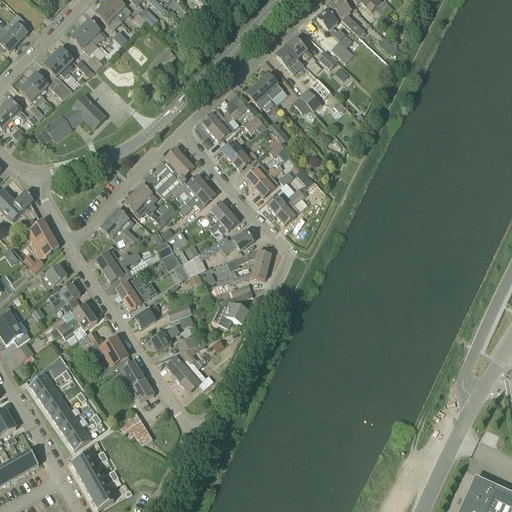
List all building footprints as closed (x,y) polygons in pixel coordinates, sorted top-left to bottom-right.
[(111,0),(104,7),(115,18),(121,24),(131,15),(116,0),(111,0)] [(127,0),(137,10),(145,1),(161,17),(165,13),(153,1),(152,0),(127,0)] [(375,11),(365,0),(349,0),(357,9),(361,5),(370,15),(376,22),(382,15),(375,11)] [(365,0),(375,11),(381,5),(377,0),(376,0),(373,3),(369,0),(365,0)] [(341,23),(350,32),(359,40),(364,34),(346,18),(351,14),(340,2),(330,11),(341,23)] [(115,30),(110,24),(115,18),(104,7),(95,17),(106,28),(112,33),(115,30)] [(145,11),(139,18),(146,24),(152,30),(158,23),(145,11)] [(328,35),(339,45),(346,51),(352,44),(346,38),(345,39),(339,33),(337,35),(334,33),(332,31),(338,26),(327,13),(317,22),(328,35)] [(146,24),(139,18),(138,16),(132,22),(140,30),(146,24)] [(80,32),(91,43),(96,37),(102,43),(106,39),(89,22),(80,32)] [(192,38),(202,28),(195,22),(186,32),(192,38)] [(17,26),(8,36),(18,45),(27,36),(17,26)] [(8,36),(3,31),(0,28),(0,34),(0,46),(9,55),(18,45),(8,36)] [(95,48),(95,47),(91,43),(80,32),(70,41),(87,58),(89,59),(90,59),(98,50),(95,48)] [(119,35),(113,40),(121,49),(127,43),(119,35)] [(397,51),(388,44),(384,40),(378,47),(390,57),(393,59),(397,51)] [(295,41),(286,50),(298,63),(297,62),(302,57),(307,63),(311,59),(306,53),(308,52),(302,46),(301,47),(295,41)] [(353,58),(346,51),(339,45),(331,54),(345,66),(353,58)] [(61,50),(52,59),(68,75),(73,70),(70,66),(73,63),(61,50)] [(298,63),(286,50),(281,54),(280,53),(276,56),(277,58),(276,59),(282,66),(293,78),(294,78),(297,75),(298,73),(298,72),(297,72),(302,67),(298,63)] [(158,77),(175,60),(166,52),(149,68),(158,77)] [(336,65),(324,54),(318,62),(330,73),(336,65)] [(103,67),(94,58),(87,65),(96,74),(103,67)] [(44,68),(51,76),(56,80),(59,76),(63,80),(68,75),(52,59),(44,68)] [(76,67),(89,80),(93,76),(80,63),(76,67)] [(340,70),(335,76),(343,83),(348,77),(340,70)] [(40,96),(48,88),(44,83),(36,76),(27,84),(40,96)] [(277,88),(277,87),(269,77),(258,87),(272,103),(282,94),(277,88)] [(311,89),(324,102),(330,95),(317,82),(311,89)] [(44,101),(40,96),(27,84),(19,93),(34,108),(29,113),(32,115),(39,123),(44,118),(36,110),(44,101)] [(72,95),(63,85),(58,90),(67,99),(72,95)] [(264,111),(272,103),(258,87),(247,97),(260,111),(262,109),(264,111)] [(62,103),(67,99),(58,90),(54,95),(62,103)] [(299,100),(301,101),(310,111),(314,115),(321,108),(307,92),(299,100)] [(232,102),(239,110),(244,106),(236,98),(232,102)] [(70,132),(75,129),(83,122),(94,132),(105,121),(84,99),(72,111),(73,112),(62,120),(61,120),(45,131),(55,145),(71,133),(70,132)] [(301,101),(294,107),(303,117),(310,111),(301,101)] [(27,121),(27,120),(21,114),(10,102),(0,112),(12,123),(17,118),(23,124),(27,121)] [(235,114),(237,112),(239,110),(232,102),(227,106),(235,114)] [(0,112),(0,111),(0,130),(2,133),(12,123),(0,112)] [(210,136),(230,118),(227,115),(222,119),(216,112),(201,126),(210,136)] [(230,118),(210,136),(219,146),(234,132),(231,129),(236,124),(234,123),(242,117),(237,112),(235,114),(230,118)] [(34,128),(39,123),(32,115),(27,120),(27,121),(34,128)] [(262,126),(255,119),(244,129),(251,136),(262,126)] [(274,126),(267,132),(281,147),(288,141),(274,126)] [(12,138),(17,143),(24,136),(19,131),(12,138)] [(222,154),(231,164),(242,155),(237,150),(243,144),(239,139),(222,154)] [(284,151),(278,144),(268,154),(273,160),(284,151)] [(153,191),(174,171),(185,161),(176,152),(165,161),(149,176),(143,182),(150,189),(153,191)] [(240,174),(251,165),(257,160),(251,154),(245,159),(242,155),(231,164),(240,174)] [(194,171),(185,161),(174,171),(153,191),(165,202),(172,196),(176,193),(184,185),(186,183),(184,180),(194,171)] [(296,166),(291,170),(296,176),(300,172),(296,166)] [(261,167),(253,174),(246,180),(255,190),(280,168),(275,172),(272,169),(266,174),(261,167)] [(280,168),(255,190),(264,200),(279,187),(273,180),(283,172),(280,168)] [(283,188),(293,180),(288,174),(278,183),(283,188)] [(198,179),(190,185),(187,188),(184,185),(176,193),(180,198),(184,195),(188,199),(183,204),(186,207),(191,203),(206,189),(198,179)] [(142,187),(133,197),(148,211),(157,201),(142,187)] [(206,189),(191,203),(200,213),(208,205),(215,199),(206,189)] [(267,209),(276,219),(302,196),(298,191),(288,200),(283,195),(277,199),(267,209)] [(26,194),(14,205),(2,192),(0,194),(0,210),(13,223),(33,204),(26,194)] [(302,196),(276,219),(285,229),(295,219),(299,215),(294,209),(305,199),(302,196)] [(161,223),(148,211),(133,197),(124,207),(134,216),(135,215),(139,220),(144,214),(158,226),(161,223)] [(221,205),(213,211),(210,214),(205,219),(211,225),(206,230),(209,233),(219,224),(230,215),(221,205)] [(190,211),(186,207),(178,214),(182,219),(190,211)] [(118,212),(109,222),(120,232),(134,245),(138,242),(127,233),(134,226),(129,222),(118,212)] [(238,225),(230,215),(219,224),(209,233),(212,236),(217,232),(222,238),(227,233),(228,234),(238,225)] [(46,260),(59,250),(43,222),(30,233),(27,236),(42,262),(46,260)] [(120,232),(109,222),(109,223),(107,222),(104,225),(105,227),(100,232),(111,242),(111,241),(116,245),(121,240),(125,243),(126,248),(134,246),(134,245),(120,232)] [(166,243),(173,236),(168,230),(160,237),(166,243)] [(240,254),(245,250),(253,244),(246,234),(239,239),(238,237),(232,242),(229,244),(226,240),(218,246),(225,257),(231,253),(236,248),(240,254)] [(159,235),(152,238),(157,247),(164,244),(159,235)] [(179,245),(175,238),(175,237),(165,245),(173,256),(180,251),(188,246),(185,241),(179,245)] [(154,250),(161,262),(163,261),(173,256),(165,245),(163,246),(154,250)] [(189,261),(199,255),(194,247),(184,253),(189,261)] [(180,251),(173,256),(181,267),(181,268),(188,264),(180,251)] [(115,267),(119,264),(112,254),(108,257),(107,256),(96,264),(103,275),(115,267)] [(251,262),(256,261),(254,267),(268,270),(271,257),(258,254),(247,256),(236,262),(238,268),(251,262)] [(169,274),(175,271),(181,268),(181,267),(173,256),(163,261),(169,274)] [(128,258),(123,262),(119,264),(115,267),(103,275),(111,286),(122,278),(129,274),(125,269),(132,264),(128,258)] [(198,259),(183,268),(190,280),(197,276),(206,273),(202,263),(201,264),(198,259)] [(44,267),(39,262),(28,272),(33,277),(44,267)] [(265,283),(268,270),(254,267),(253,274),(232,282),(234,287),(252,280),(265,283)] [(53,289),(58,285),(67,280),(59,268),(45,278),(46,278),(41,282),(37,277),(26,287),(30,293),(43,285),(48,292),(53,289)] [(27,281),(33,277),(29,273),(24,278),(27,281)] [(203,279),(206,287),(216,284),(212,275),(203,279)] [(190,280),(189,281),(195,291),(203,285),(197,276),(190,280)] [(115,293),(122,304),(134,296),(142,290),(145,289),(146,288),(143,285),(142,286),(137,279),(127,286),(127,285),(115,293)] [(0,307),(10,298),(0,283),(0,307)] [(54,310),(59,306),(60,307),(62,310),(65,315),(78,307),(75,302),(80,298),(72,287),(66,292),(64,290),(48,301),(50,304),(54,310)] [(248,287),(239,291),(241,297),(250,293),(248,287)] [(142,290),(134,296),(122,304),(130,315),(142,307),(141,307),(149,301),(142,290)] [(227,310),(223,318),(219,326),(227,330),(227,331),(228,332),(232,323),(241,328),(242,325),(245,324),(244,322),(248,314),(237,309),(238,306),(253,300),(251,294),(224,304),(222,307),(227,310)] [(190,318),(187,307),(167,314),(171,325),(190,318)] [(56,331),(61,337),(91,316),(85,308),(72,317),(70,314),(62,319),(66,324),(56,331)] [(142,332),(150,327),(155,323),(151,317),(158,313),(155,308),(148,312),(147,311),(141,315),(142,317),(135,321),(142,332)] [(0,323),(0,338),(16,327),(10,317),(12,316),(8,310),(0,315),(0,321),(1,323),(0,323)] [(43,320),(38,311),(32,316),(38,324),(43,320)] [(97,325),(91,316),(61,337),(66,344),(75,337),(79,342),(86,337),(84,334),(97,325)] [(23,336),(16,327),(0,338),(7,349),(14,344),(18,349),(30,341),(25,335),(23,336)] [(157,356),(166,350),(171,347),(167,341),(178,334),(175,329),(164,336),(162,333),(155,337),(158,340),(150,345),(157,356)] [(111,370),(119,365),(128,360),(117,342),(105,349),(101,342),(99,343),(94,334),(85,339),(90,347),(85,350),(92,362),(102,356),(111,370)] [(180,356),(196,349),(192,339),(184,342),(185,344),(177,347),(180,356)] [(207,363),(212,369),(229,355),(219,343),(211,349),(217,355),(207,363)] [(196,349),(180,356),(182,359),(178,362),(176,361),(166,370),(171,376),(180,386),(191,377),(197,372),(197,373),(201,369),(196,362),(195,363),(192,359),(198,353),(205,351),(204,346),(196,349)] [(14,355),(22,366),(33,358),(25,347),(14,355)] [(133,365),(125,370),(120,373),(121,374),(126,382),(140,405),(153,398),(153,399),(154,399),(133,365)] [(199,388),(203,393),(213,385),(208,379),(205,382),(197,373),(197,372),(191,377),(180,386),(189,396),(199,388)] [(45,376),(28,387),(36,399),(53,387),(45,376)] [(60,398),(53,387),(36,399),(43,410),(60,398)] [(51,420),(68,409),(60,398),(43,410),(51,420)] [(75,420),(68,409),(51,420),(58,431),(75,420)] [(5,411),(0,413),(0,426),(10,421),(5,411)] [(136,416),(125,423),(118,427),(122,434),(125,433),(130,440),(134,437),(142,449),(152,443),(136,416)] [(58,431),(66,442),(83,431),(75,420),(58,431)] [(0,439),(16,431),(10,421),(0,426),(0,439)] [(90,442),(83,431),(66,442),(74,454),(90,442)] [(20,458),(29,474),(38,468),(30,453),(20,458)] [(76,475),(91,466),(86,456),(70,465),(76,475)] [(10,464),(19,479),(29,474),(20,458),(10,464)] [(10,464),(1,469),(10,485),(19,479),(10,464)] [(97,475),(91,466),(76,475),(81,484),(97,475)] [(0,489),(0,490),(10,485),(1,469),(0,469),(0,489)] [(97,475),(81,484),(86,493),(102,484),(97,475)] [(461,511),(511,511),(511,497),(495,489),(477,480),(461,511)] [(102,484),(86,493),(92,503),(107,494),(102,484)] [(107,494),(92,503),(96,511),(98,511),(113,504),(107,494)]
